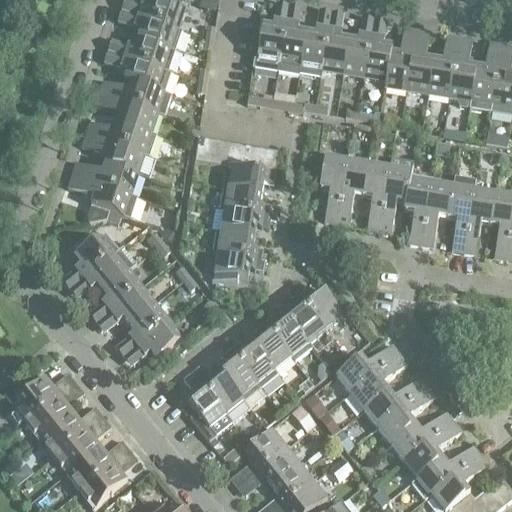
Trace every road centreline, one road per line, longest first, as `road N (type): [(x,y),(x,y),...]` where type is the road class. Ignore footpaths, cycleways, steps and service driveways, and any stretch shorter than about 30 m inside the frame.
road 1 (residential): [(205,511),(64,337),(12,253),(99,0)]
road 2 (residential): [(511,286),(409,269),(403,321),(481,418),(510,421)]
road 3 (residential): [(291,135),(215,124),(231,0)]
